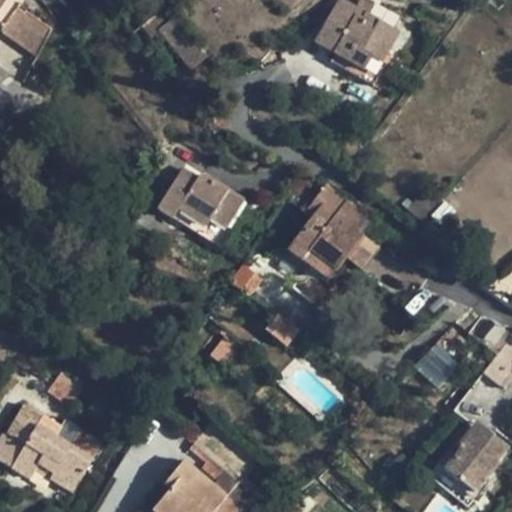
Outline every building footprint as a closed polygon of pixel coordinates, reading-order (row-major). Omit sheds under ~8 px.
[(382,64),(399,34),(368,16),(354,8),(339,0),(337,0),(314,41),(363,70),(370,57),(382,64)] [(373,7),(359,0),(354,8),(368,16),(373,7)] [(157,31),(172,19),(175,16),(167,6),(141,28),(150,37),(157,31)] [(50,29),(18,7),(1,31),(36,56),(50,29)] [(172,19),(157,31),(191,71),(205,58),(172,19)] [(192,193),(200,180),(181,169),(173,181),(192,193)] [(204,175),(200,180),(192,193),(173,181),(156,209),(172,219),(178,210),(206,227),(210,219),(226,230),(245,201),(204,175)] [(367,217),(325,187),(306,211),(313,216),(294,241),(308,252),(336,272),(345,261),(361,273),(379,249),(362,237),(356,232),(367,217)] [(421,221),(434,206),(420,196),(414,204),(406,199),(401,205),(421,221)] [(442,227),(457,212),(445,202),(431,216),(442,227)] [(362,237),(373,222),(367,217),(356,232),(362,237)] [(308,252),(294,241),(286,252),(299,262),(308,252)] [(299,262),(286,252),(282,257),(295,268),(299,262)] [(336,272),(308,252),(299,262),(328,283),(336,272)] [(235,274),(242,265),(235,260),(229,269),(235,274)] [(265,276),(245,261),(242,265),(262,280),(265,276)] [(235,274),(229,283),(248,298),(262,280),(242,265),(235,274)] [(285,348),(299,333),(277,314),(264,330),(285,348)] [(31,328),(17,321),(13,329),(26,338),(31,328)] [(0,365),(7,370),(23,342),(10,335),(0,329),(0,365)] [(26,338),(13,329),(10,335),(23,342),(26,338)] [(208,355),(224,335),(216,329),(201,349),(208,355)] [(50,341),(33,331),(28,339),(45,349),(50,341)] [(222,366),(238,345),(224,335),(208,355),(222,366)] [(45,349),(28,339),(27,338),(13,362),(32,372),(45,349)] [(414,367),(438,387),(459,363),(435,343),(414,367)] [(511,376),(511,361),(499,352),(482,374),(503,389),(511,376)] [(213,413),(201,402),(196,410),(207,420),(213,413)] [(76,449),(55,437),(61,426),(25,405),(8,435),(4,434),(0,441),(0,461),(29,479),(35,471),(44,456),(58,464),(49,479),(71,492),(101,441),(86,432),(76,449)] [(156,406),(151,413),(137,432),(176,459),(194,433),(156,406)] [(490,435),(475,424),(469,431),(484,442),(490,435)] [(496,462),(507,448),(490,435),(484,442),(469,431),(457,447),(460,450),(444,469),(474,493),(498,463),(496,462)] [(224,470),(193,445),(188,451),(220,477),(224,470)] [(113,474),(123,457),(113,450),(102,468),(113,474)] [(49,479),(58,464),(44,456),(35,471),(49,479)] [(226,497),(183,461),(163,485),(169,489),(152,511),(153,511),(240,511),(255,495),(239,482),(229,493),(226,497)] [(229,493),(239,482),(224,470),(220,477),(216,481),(229,493)]
